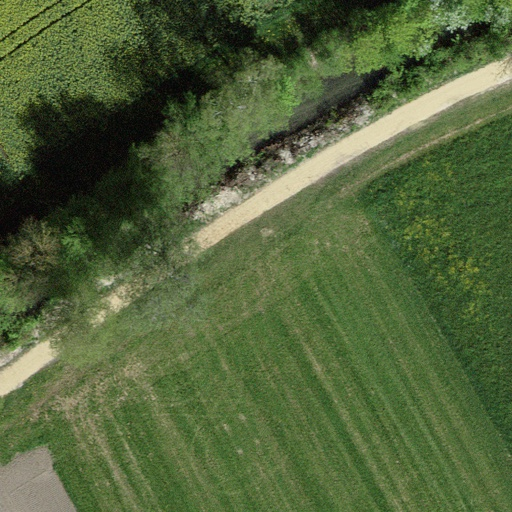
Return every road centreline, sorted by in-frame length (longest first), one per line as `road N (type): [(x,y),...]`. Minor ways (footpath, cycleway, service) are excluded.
road 1 (track): [(0,383),(204,234),(511,71)]
road 2 (track): [(357,0),(225,76),(0,235)]
